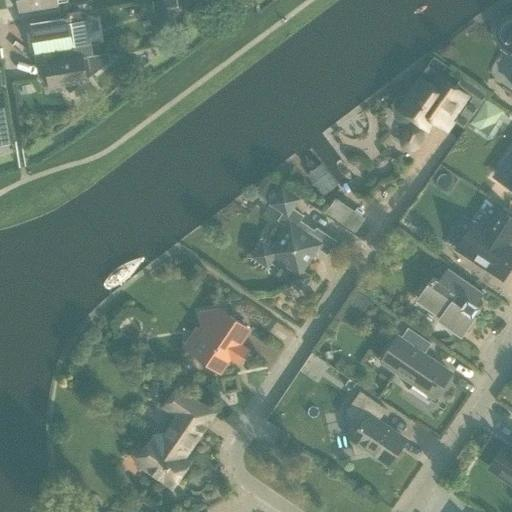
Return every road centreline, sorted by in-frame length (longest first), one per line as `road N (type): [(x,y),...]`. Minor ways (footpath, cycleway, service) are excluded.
road 1 (residential): [(292,511),(242,478),(236,451),(373,249)]
road 2 (residential): [(416,511),(511,357)]
